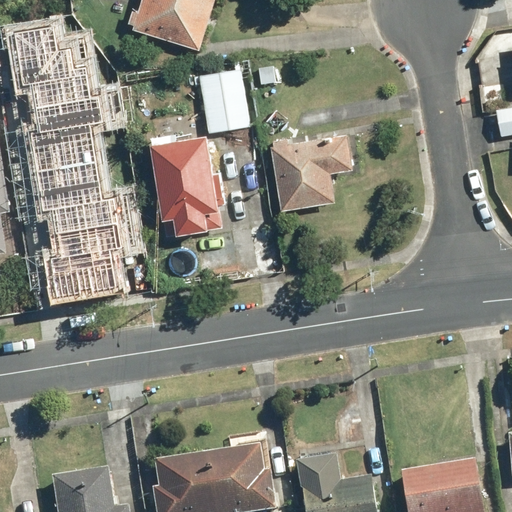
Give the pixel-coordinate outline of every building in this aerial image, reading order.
[(138,0),(129,35),(196,54),(211,0),(138,0)] [(60,49),(56,24),(7,32),(38,221),(49,219),(55,254),(43,255),(51,303),(116,292),(108,248),(119,246),(111,198),(101,200),(88,124),(98,123),(89,66),(79,67),(75,46),(60,49)] [(240,71),(197,78),(207,135),(249,128),(240,71)] [(511,107),(492,110),(495,138),(511,136),(511,107)] [(276,214),(334,207),(330,176),(352,173),(348,138),(268,148),(276,214)] [(160,226),(173,224),(176,242),(207,236),(204,219),(218,217),(205,140),(148,149),(160,226)] [(150,465),(154,492),(149,493),(151,511),(272,511),(262,450),(150,465)] [(376,511),(370,479),(339,485),(334,459),(290,466),(298,511),(376,511)] [(483,511),(476,463),(394,476),(400,511),(483,511)] [(46,481),(50,511),(125,511),(125,510),(114,511),(110,511),(105,473),(46,481)]
